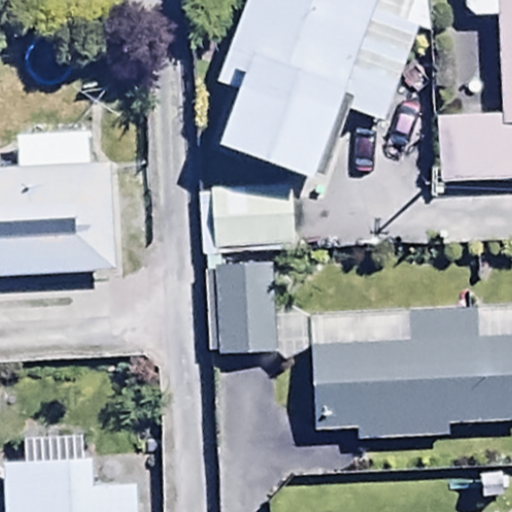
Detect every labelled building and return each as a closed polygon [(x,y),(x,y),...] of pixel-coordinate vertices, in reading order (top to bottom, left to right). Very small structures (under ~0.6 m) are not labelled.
[(382,130),(425,8),(402,0),(245,0),(212,98),(241,108),(223,160),(316,192),(342,116),(382,130)] [(511,0),(462,0),(463,19),(472,27),(500,26),(504,123),(435,126),(438,194),(511,190),(511,0)] [(0,288),(114,285),(113,260),(153,259),(150,170),(85,172),(84,139),(16,142),(17,180),(0,180),(0,288)] [(295,257),(294,195),(201,198),(203,260),(295,257)] [(271,276),(214,277),(217,365),(273,364),(271,276)] [(407,350),(311,354),(315,440),(355,439),(355,450),(452,446),(451,437),(511,433),(511,345),(478,347),(476,316),(405,320),(407,350)] [(23,472),(3,473),(4,511),(139,511),(139,495),(94,497),(93,467),(83,468),(82,445),(22,447),(23,472)]
